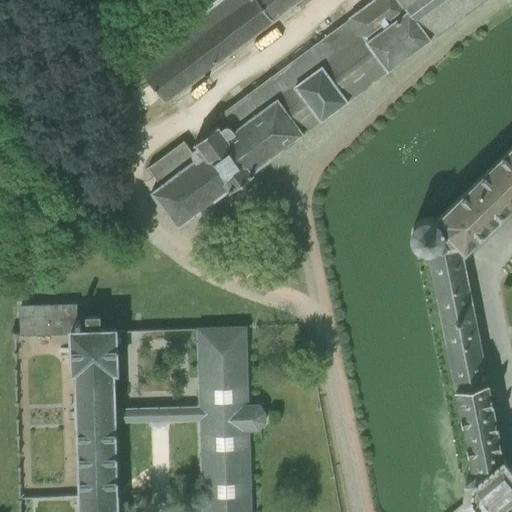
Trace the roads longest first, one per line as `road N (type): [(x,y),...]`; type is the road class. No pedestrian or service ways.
road 1 (unknown): [(317,321),(222,278),(162,230),(129,158),(107,0)]
road 2 (unknown): [(317,321),(299,208),(304,168),(503,0)]
road 3 (unknown): [(353,511),(317,321)]
